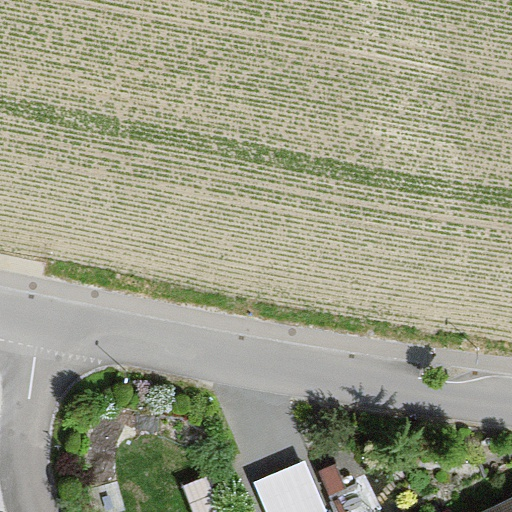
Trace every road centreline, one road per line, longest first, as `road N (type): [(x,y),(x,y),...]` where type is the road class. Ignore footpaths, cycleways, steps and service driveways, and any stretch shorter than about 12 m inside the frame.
road 1 (residential): [(42,322),(511,400)]
road 2 (residential): [(42,322),(22,450),(38,511)]
